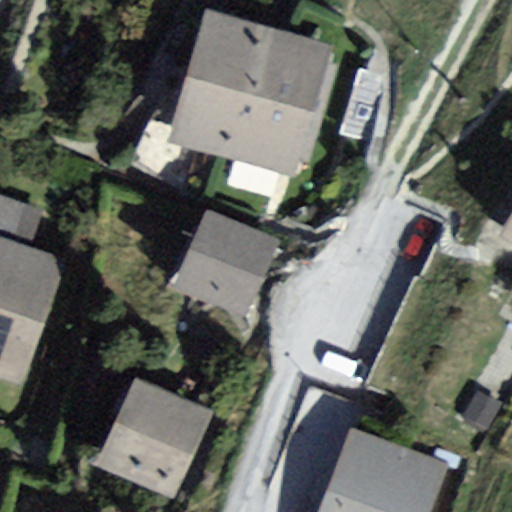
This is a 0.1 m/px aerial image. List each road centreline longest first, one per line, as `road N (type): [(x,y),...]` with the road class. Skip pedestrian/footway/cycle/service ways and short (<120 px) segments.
road 1 (residential): [(236,511),(289,372),(380,197)]
road 2 (track): [(477,0),(380,197)]
